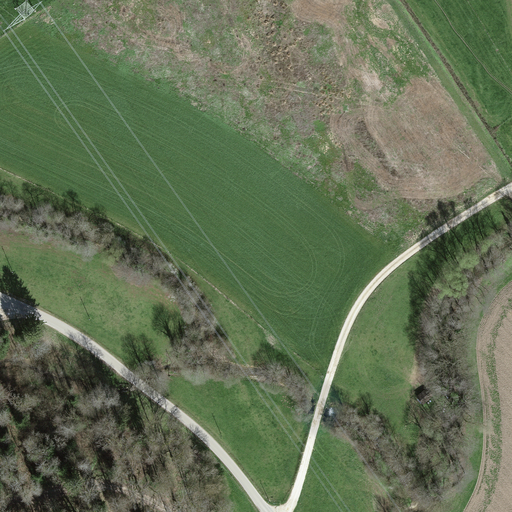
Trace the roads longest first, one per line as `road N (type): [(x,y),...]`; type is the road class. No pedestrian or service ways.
road 1 (track): [(287,511),(359,297),(385,267),(511,185)]
road 2 (unclassified): [(266,511),(211,443),(155,395),(73,334),(0,297)]
road 3 (track): [(0,500),(85,484),(122,487),(167,511)]
